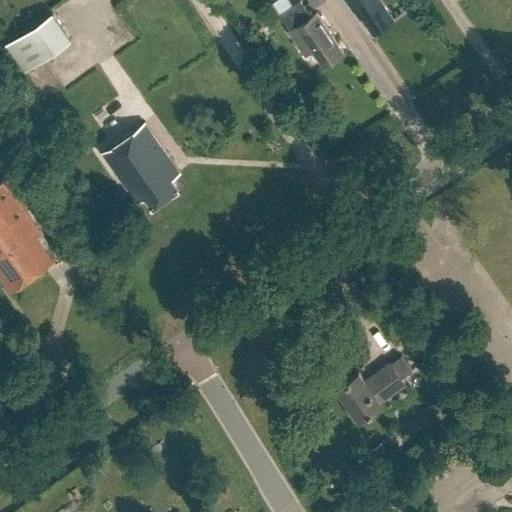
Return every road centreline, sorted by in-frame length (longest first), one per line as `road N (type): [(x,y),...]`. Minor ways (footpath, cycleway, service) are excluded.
road 1 (unclassified): [(179,339),(398,192)]
road 2 (unclassified): [(0,465),(179,339)]
road 3 (residential): [(289,511),(179,339)]
road 4 (residential): [(511,362),(398,192)]
road 5 (unknown): [(243,439),(289,268)]
road 6 (unclassified): [(398,192),(511,113)]
